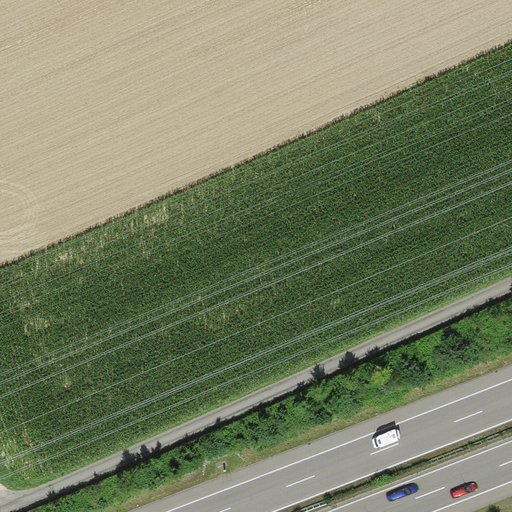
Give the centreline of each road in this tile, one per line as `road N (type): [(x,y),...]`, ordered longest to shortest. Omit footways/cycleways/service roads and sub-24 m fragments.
road 1 (track): [(1,511),(511,286)]
road 2 (motorway): [(511,398),(218,511)]
road 3 (motorway): [(379,511),(511,460)]
